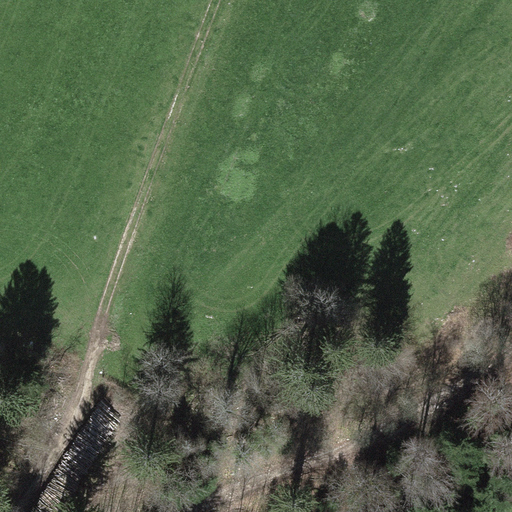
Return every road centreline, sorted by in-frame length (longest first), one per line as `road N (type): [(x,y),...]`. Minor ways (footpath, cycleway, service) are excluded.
road 1 (track): [(217,0),(49,476),(14,511)]
road 2 (track): [(177,511),(377,440),(511,363)]
